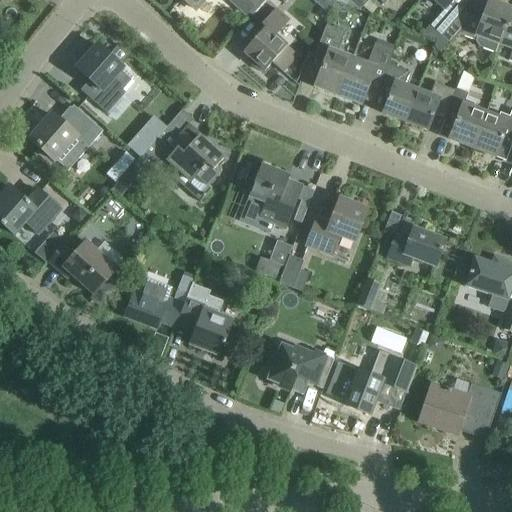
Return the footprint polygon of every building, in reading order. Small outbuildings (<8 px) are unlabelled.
[(183,0),(194,9),(202,0),(183,0)] [(229,0),(245,14),(257,0),(229,0)] [(351,0),(361,8),(368,0),(351,0)] [(433,0),(443,8),(428,25),(439,35),(462,9),(469,0),(433,0)] [(496,52),(499,44),(511,10),(488,1),(481,22),(472,18),(462,9),(439,35),(449,44),(459,33),(475,39),(479,47),(496,52)] [(288,20),(275,9),(261,25),(264,28),(242,53),(250,60),(248,63),(259,72),(261,70),(264,72),(271,63),(282,72),(296,56),(275,36),(288,20)] [(511,9),(511,10),(499,44),(511,48),(511,50),(508,61),(511,61),(511,9)] [(337,96),(352,59),(337,53),(344,33),(326,25),(314,56),(325,60),(314,87),(337,96)] [(367,65),(352,59),(337,96),(360,105),(371,78),(381,82),(388,65),(393,51),(375,44),(367,65)] [(96,86),(87,96),(107,113),(125,93),(125,92),(134,82),(133,78),(122,68),(123,68),(97,45),(76,69),(96,86)] [(388,65),(381,82),(379,88),(390,93),(382,113),(404,122),(417,90),(404,85),(409,73),(388,65)] [(429,95),(417,90),(404,122),(427,131),(435,110),(446,114),(443,120),(444,120),(455,91),(434,83),(429,95)] [(455,91),(444,120),(444,121),(454,124),(448,139),(471,148),(485,113),(473,109),(475,104),(465,100),(467,93),(456,89),(455,91)] [(51,114),(29,138),(55,161),(56,160),(68,171),(78,159),(103,131),(73,105),(59,122),(51,114)] [(485,113),(471,148),(495,157),(500,142),(511,147),(511,146),(511,143),(511,110),(509,117),(500,113),(498,118),(485,113)] [(140,157),(156,139),(143,127),(127,146),(140,157)] [(140,157),(133,164),(145,174),(155,162),(161,167),(167,161),(191,182),(196,177),(206,187),(218,174),(213,170),(223,158),(198,136),(194,141),(183,132),(176,139),(165,129),(156,139),(140,157)] [(125,152),(115,163),(124,171),(134,160),(125,152)] [(249,197),(240,218),(257,225),(259,219),(271,224),(273,224),(285,229),(297,199),(301,201),(308,204),(313,191),(302,186),(300,193),(285,187),(287,181),(289,176),(260,165),(248,197),(249,197)] [(120,179),(112,188),(120,195),(128,185),(120,179)] [(24,223),(38,235),(60,210),(37,190),(26,202),(9,186),(0,195),(0,223),(13,235),(24,223)] [(305,245),(332,256),(339,236),(354,242),(366,210),(338,199),(328,224),(315,219),(305,245)] [(70,217),(79,224),(86,215),(78,208),(70,217)] [(402,217),(396,233),(386,257),(408,266),(411,258),(434,267),(444,241),(427,234),(430,227),(402,217)] [(33,251),(46,262),(58,248),(46,237),(33,251)] [(75,254),(64,245),(48,263),(66,279),(70,275),(92,295),(116,269),(86,242),(75,254)] [(288,256),(278,283),(301,292),(308,274),(298,270),(302,261),(288,256)] [(260,258),(254,272),(275,280),(280,266),(268,261),(260,258)] [(502,331),(511,333),(511,302),(507,301),(511,284),(511,264),(499,260),(496,267),(472,259),(463,288),(490,296),(486,308),(507,315),(502,331)] [(141,288),(133,286),(129,297),(132,298),(125,317),(156,329),(159,320),(174,326),(182,304),(174,301),(167,298),(170,288),(145,278),(141,288)] [(365,278),(355,305),(370,311),(381,284),(365,278)] [(217,315),(223,301),(208,296),(210,292),(191,285),(176,325),(193,332),(188,345),(219,357),(225,341),(229,343),(233,332),(229,330),(233,321),(217,315)] [(429,334),(416,329),(411,343),(423,348),(429,334)] [(431,336),(427,348),(433,350),(441,346),(443,340),(431,336)] [(303,395),(307,383),(322,389),(334,359),(318,353),(316,358),(280,344),(270,369),(278,386),(303,395)] [(333,374),(325,394),(344,401),(343,405),(369,415),(374,402),(382,383),(406,392),(407,392),(416,368),(382,354),(373,377),(358,371),(356,370),(337,363),(333,374)] [(509,366),(497,362),(493,376),(505,380),(509,366)] [(461,428),(486,436),(500,394),(471,384),(467,395),(430,383),(416,423),(458,437),(461,428)] [(500,413),(509,416),(511,407),(511,390),(508,389),(500,413)] [(500,413),(492,437),(501,440),(509,416),(500,413)]
